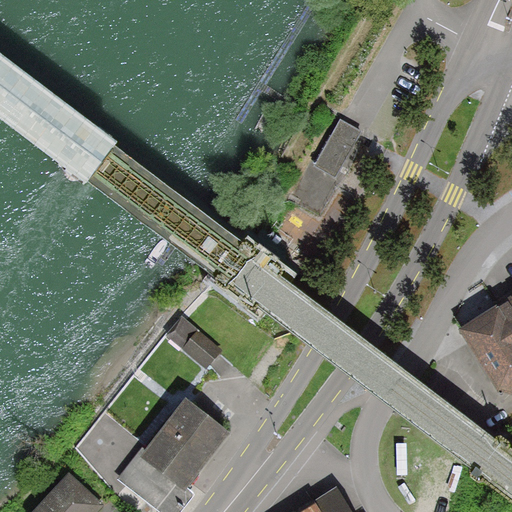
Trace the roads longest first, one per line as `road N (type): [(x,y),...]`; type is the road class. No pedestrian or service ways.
road 1 (primary): [(473,50),(243,484)]
road 2 (primary): [(288,443),(402,286),(508,66)]
road 3 (residential): [(354,491),(358,451),(378,404),(474,251),(511,218)]
